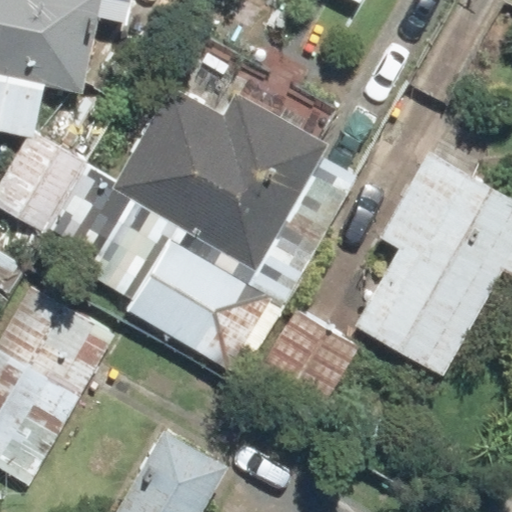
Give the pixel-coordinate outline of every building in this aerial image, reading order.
[(0,0),(0,121),(31,126),(39,78),(84,85),(97,0),(0,0)] [(243,371),(355,167),(318,146),(325,134),(233,83),(218,110),(168,82),(113,182),(129,191),(85,270),(132,295),(126,307),(243,371)] [(85,160),(31,128),(0,179),(0,198),(45,226),(85,160)] [(511,192),(427,144),(378,230),(401,242),(357,320),(440,367),(500,261),(511,268),(511,192)] [(0,461),(29,477),(110,325),(29,281),(0,334),(0,461)] [(359,340),(293,299),(268,339),(334,381),(359,340)] [(226,459),(159,422),(108,511),(204,511),(199,509),(226,459)]
